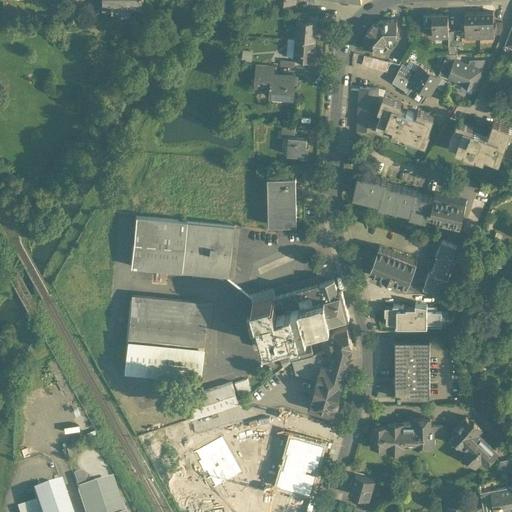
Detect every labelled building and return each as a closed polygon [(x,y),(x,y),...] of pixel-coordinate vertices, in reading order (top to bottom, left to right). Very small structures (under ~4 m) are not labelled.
[(101,0),(102,6),(110,6),(110,8),(112,8),(112,5),(140,5),(139,0),(101,0)] [(480,11),(465,12),(465,22),(463,22),(463,30),(462,30),(462,36),(480,35),(480,11)] [(494,11),(480,11),(480,35),(494,35),(494,27),(497,27),(497,21),(494,21),(494,11)] [(442,12),(433,12),(432,13),(424,14),(425,25),(433,25),(433,35),(448,35),(449,35),(449,30),(448,13),(443,13),(442,12)] [(397,19),(379,19),(376,23),(375,22),(367,30),(369,31),(364,36),(364,46),(374,45),(374,49),(384,48),(384,44),(386,42),(389,45),(390,44),(389,44),(393,40),(393,39),(394,39),(397,36),(397,30),(398,30),(397,19)] [(316,21),(298,20),(297,38),(315,39),(316,29),(316,21)] [(456,30),(449,30),(449,35),(448,35),(449,45),(457,45),(456,30)] [(315,39),(297,38),(295,58),(314,59),(315,51),(314,51),(315,39)] [(457,53),(447,53),(440,71),(449,75),(455,59),(456,59),(457,55),(457,53)] [(389,61),(364,55),(362,64),(386,71),(389,61)] [(456,59),(455,59),(449,75),(449,76),(462,81),(461,82),(475,87),(486,58),(471,59),(470,58),(468,64),(456,59)] [(295,75),(267,73),(267,65),(256,64),(254,84),(270,86),(269,95),(270,95),(270,92),(283,94),(284,96),(293,97),(295,75)] [(421,65),(417,72),(403,64),(397,73),(393,81),(406,89),(405,89),(423,101),(428,92),(430,93),(431,93),(429,91),(433,84),(435,85),(441,76),(421,65)] [(379,87),(360,86),(357,128),(377,129),(377,122),(379,87)] [(402,102),(384,95),(379,109),(382,110),(377,122),(385,125),(384,127),(393,131),(394,128),(406,133),(405,135),(417,139),(418,137),(427,140),(430,132),(428,131),(434,115),(418,110),(417,113),(400,106),(402,102)] [(473,126),(457,121),(451,139),(458,142),(456,147),(484,157),(486,152),(500,158),(511,127),(494,120),(488,135),(472,129),(473,126)] [(295,126),(282,125),(281,136),(289,136),(289,135),(294,136),(295,126)] [(377,129),(357,128),(357,143),(373,149),(374,134),(377,129)] [(294,136),(289,135),(289,136),(287,153),(308,155),(309,145),(306,145),(307,137),(294,136)] [(387,179),(359,172),(355,191),(371,194),(370,197),(408,206),(408,209),(428,214),(429,207),(431,208),(432,208),(434,196),(417,192),(418,189),(387,182),(387,179)] [(296,176),(268,176),(269,225),(297,224),(296,176)] [(466,200),(435,192),(434,196),(432,208),(431,208),(431,210),(443,213),(443,216),(461,221),(466,200)] [(186,219),(136,214),(130,264),(181,270),(186,219)] [(235,224),(186,219),(181,270),(230,275),(235,224)] [(457,235),(433,232),(431,252),(454,255),(457,235)] [(417,260),(380,245),(369,270),(407,285),(417,260)] [(454,255),(431,252),(429,270),(452,273),(454,255)] [(511,278),(503,276),(501,284),(511,286),(511,278)] [(318,281),(253,300),(258,315),(266,344),(309,331),(308,329),(350,316),(342,289),(337,291),(334,279),(319,283),(318,281)] [(207,306),(130,299),(126,340),(127,340),(203,347),(207,306)] [(389,321),(389,324),(441,326),(442,318),(448,318),(448,304),(406,303),(406,304),(390,304),(390,303),(380,303),(380,320),(389,321)] [(258,315),(248,318),(256,347),(266,344),(258,315)] [(335,346),(330,366),(322,364),(318,378),(342,385),(346,371),(348,371),(349,366),(347,365),(353,346),(348,325),(334,329),(332,333),(335,346)] [(325,350),(314,353),(316,362),(322,364),(330,366),(335,346),(332,333),(323,342),(325,350)] [(430,339),(396,339),(396,394),(396,395),(407,395),(407,396),(410,396),(410,395),(430,395),(430,394),(430,339)] [(203,347),(127,340),(124,370),(170,375),(170,368),(201,371),(203,347)] [(311,343),(290,349),(293,359),(314,353),(311,343)] [(290,349),(280,352),(283,365),(284,366),(293,359),(290,349)] [(314,353),(293,359),(296,373),(318,379),(318,378),(322,364),(316,362),(314,353)] [(342,385),(318,378),(318,379),(316,386),(318,386),(316,394),(314,393),(312,399),(314,400),(312,407),(310,406),(310,407),(334,414),(337,403),(339,404),(340,398),(338,398),(342,385)] [(232,381),(183,398),(189,419),(239,403),(232,381)] [(473,422),(467,416),(454,430),(455,431),(452,435),(467,450),(464,453),(476,465),(482,459),(487,463),(499,451),(478,432),(483,427),(475,420),(473,422)] [(431,417),(414,417),(414,420),(404,420),(404,422),(388,422),(388,425),(375,425),(375,432),(372,432),(372,445),(389,445),(389,450),(405,449),(405,445),(434,445),(434,437),(434,424),(434,423),(431,423),(431,417)] [(448,436),(448,424),(434,424),(434,437),(447,437),(448,436)] [(276,480),(308,489),(324,435),(292,426),(276,480)] [(235,469),(240,467),(219,428),(188,445),(209,483),(220,477),(235,469)] [(511,458),(501,461),(503,473),(511,470),(511,458)] [(244,486),(235,469),(220,477),(229,494),(244,486)] [(349,493),(352,473),(348,472),(344,492),(349,493)] [(375,478),(355,473),(350,492),(369,498),(375,478)] [(113,506),(105,482),(78,491),(84,511),(123,511),(120,503),(113,506)] [(263,511),(249,484),(244,486),(229,494),(220,500),(227,511),(263,511)] [(69,511),(61,485),(33,494),(39,511),(69,511)] [(511,486),(482,492),(482,491),(481,491),(484,507),(484,511),(489,511),(511,507),(511,486)] [(302,511),(305,503),(284,497),(279,511),(302,511)] [(39,511),(36,502),(17,509),(18,511),(39,511)]
